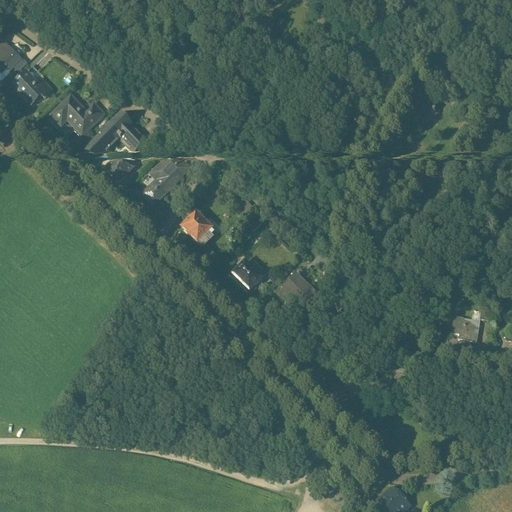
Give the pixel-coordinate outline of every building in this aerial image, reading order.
[(34,49),(21,61),(14,69),(19,74),(39,54),(34,49)] [(0,51),(0,74),(1,75),(0,75),(0,81),(1,83),(11,74),(10,73),(14,69),(21,61),(10,50),(5,56),(0,51)] [(36,86),(26,76),(36,66),(35,66),(13,87),(14,88),(15,87),(24,97),(24,98),(32,106),(41,96),(44,100),(51,93),(40,82),(36,86)] [(86,114),(71,99),(49,121),(59,131),(69,121),(84,136),(81,138),(82,139),(96,124),(86,114)] [(104,116),(94,106),(86,114),(96,124),(104,116)] [(121,116),(85,152),(97,164),(121,140),(133,153),(140,147),(145,142),(144,141),(132,129),(133,128),(132,128),(131,128),(120,118),(121,117),(121,116)] [(150,135),(144,141),(145,142),(140,147),(145,152),(155,141),(150,135)] [(167,152),(157,142),(153,146),(163,156),(167,152)] [(175,166),(168,173),(172,178),(179,171),(175,166)] [(171,182),(163,191),(167,195),(176,187),(171,182)] [(167,195),(158,204),(164,210),(146,228),(156,238),(192,203),(176,187),(167,195)] [(124,188),(113,199),(110,201),(110,205),(113,206),(122,215),(137,200),(124,188)] [(237,225),(230,232),(233,236),(241,229),(237,225)] [(198,248),(184,263),(203,281),(214,271),(211,267),(214,264),(198,248)] [(262,252),(252,262),(256,266),(266,257),(262,252)] [(247,298),(240,305),(238,303),(232,310),(252,330),(258,323),(256,321),(263,314),(247,298)] [(304,318),(298,312),(280,330),(288,339),(296,331),(308,342),(317,333),(303,319),(304,318)] [(496,352),(483,350),(482,356),(481,362),(482,362),(494,364),(496,352)] [(474,363),(465,361),(465,360),(456,359),(453,375),(461,376),(460,381),(478,384),(482,362),(481,362),(482,356),(478,355),(475,358),(474,363)]
